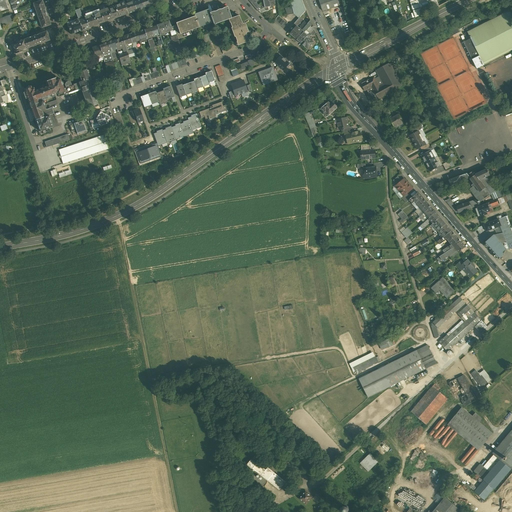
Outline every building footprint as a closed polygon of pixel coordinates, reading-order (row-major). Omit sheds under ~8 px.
[(42,0),(33,3),(37,16),(46,13),(42,0)] [(119,17),(128,14),(136,11),(133,3),(131,0),(126,0),(127,3),(125,4),(124,2),(115,6),(119,17)] [(140,0),(139,0),(133,3),(136,11),(143,8),(140,0)] [(257,0),(253,0),(249,1),(256,10),(259,8),(260,7),(259,6),(257,0)] [(301,0),(290,0),(292,7),(294,14),(299,18),(300,17),(306,11),(301,0)] [(337,0),(318,0),(323,11),(340,5),(337,0)] [(115,6),(107,8),(111,20),(119,17),(115,6)] [(223,9),(220,10),(219,9),(217,10),(217,11),(214,12),(213,11),(209,13),(213,22),(213,23),(213,25),(218,23),(217,21),(221,20),(222,22),(222,20),(226,18),(227,20),(228,20),(228,19),(231,18),(227,7),(223,8),(223,9)] [(292,7),(285,9),(287,15),(294,14),(292,7)] [(107,8),(100,11),(104,23),(111,20),(107,8)] [(208,9),(194,14),(194,16),(195,16),(199,28),(213,23),(213,22),(209,13),(208,9)] [(511,51),(511,14),(509,9),(467,29),(471,39),(464,42),(476,68),(511,51)] [(100,11),(92,14),(96,25),(104,23),(100,11)] [(46,13),(37,16),(42,28),(51,25),(46,13)] [(85,19),(81,20),(81,18),(80,14),(76,15),(78,19),(82,30),(89,28),(85,19)] [(92,14),(84,17),(85,19),(89,28),(96,25),(92,14)] [(0,54),(0,55),(0,54),(0,30),(1,30),(0,27),(14,22),(11,15),(0,19),(0,54)] [(194,16),(176,23),(177,25),(174,26),(177,35),(178,39),(191,35),(190,31),(199,28),(195,16),(194,16)] [(231,18),(230,19),(231,22),(230,23),(231,28),(230,28),(231,29),(233,28),(234,32),(246,28),(245,23),(242,24),(241,21),(241,22),(239,16),(231,18)] [(299,19),(293,26),(295,28),(297,26),(303,19),(300,17),(299,18),(299,19)] [(78,19),(67,23),(71,34),(82,30),(78,19)] [(168,20),(156,25),(160,35),(172,31),(168,20)] [(295,38),(308,24),(305,22),(301,27),(300,29),(297,26),(295,28),(290,34),(295,38)] [(305,34),(304,33),(305,31),(306,31),(312,25),(309,22),(308,24),(295,38),(301,44),(308,36),(310,34),(307,32),(305,34)] [(156,25),(150,27),(153,37),(157,35),(157,37),(159,45),(163,44),(160,35),(156,25)] [(150,27),(144,29),(148,41),(150,49),(154,47),(151,39),(150,40),(150,38),(153,37),(150,27)] [(246,28),(234,32),(236,36),(234,37),(235,37),(236,42),(238,41),(239,45),(248,42),(246,36),(246,35),(246,33),(248,32),(246,28)] [(144,29),(136,32),(139,41),(140,43),(140,42),(143,41),(143,43),(148,41),(144,29)] [(310,34),(308,36),(301,44),(308,49),(314,42),(309,38),(312,35),(313,36),(315,34),(312,31),(310,34)] [(46,32),(38,35),(41,43),(49,41),(46,32)] [(136,32),(129,35),(133,47),(134,47),(133,43),(139,41),(136,32)] [(38,35),(31,37),(34,46),(41,43),(38,35)] [(129,35),(122,37),(128,55),(135,52),(133,47),(129,35)] [(178,39),(177,35),(172,37),(173,41),(173,42),(176,51),(182,49),(178,39)] [(31,37),(24,40),(27,49),(34,46),(31,37)] [(122,37),(114,40),(117,49),(122,65),(130,62),(128,55),(122,37)] [(24,40),(23,39),(15,42),(15,41),(11,43),(12,45),(15,54),(22,52),(22,50),(27,49),(24,40)] [(114,40),(107,43),(110,52),(117,49),(114,40)] [(107,43),(99,45),(102,55),(103,57),(107,70),(115,68),(110,52),(107,43)] [(99,45),(92,48),(96,60),(103,57),(102,55),(99,45)] [(284,70),(290,64),(288,62),(284,59),(281,56),(275,63),(278,65),(281,67),(284,70)] [(251,60),(248,61),(248,62),(240,65),(242,70),(250,66),(250,67),(254,65),(251,60)] [(402,86),(389,63),(376,70),(380,77),(375,79),(379,85),(390,79),(395,89),(402,86)] [(273,68),(259,73),(262,81),(271,78),(272,81),(277,80),(273,68)] [(82,92),(92,89),(91,85),(92,84),(87,69),(78,73),(81,81),(79,82),(79,83),(81,90),(82,92)] [(211,71),(205,73),(206,75),(209,83),(215,81),(211,71)] [(206,75),(200,77),(203,87),(209,85),(209,83),(206,75)] [(200,77),(194,79),(194,81),(197,89),(203,87),(200,77)] [(390,79),(379,85),(375,79),(374,77),(361,84),(365,91),(368,89),(372,87),(378,99),(395,89),(390,79)] [(38,90),(42,101),(55,96),(54,94),(57,93),(58,97),(65,94),(63,88),(62,86),(63,84),(62,82),(61,82),(60,79),(56,80),(55,78),(46,81),(48,86),(38,90)] [(243,80),(237,83),(241,94),(247,92),(243,80)] [(79,83),(72,85),(71,85),(70,81),(67,82),(66,82),(65,85),(66,87),(63,88),(65,94),(66,96),(81,90),(79,83)] [(194,81),(188,83),(192,93),(198,91),(197,89),(194,81)] [(188,83),(182,85),(186,95),(192,93),(188,83)] [(237,83),(231,85),(235,96),(241,94),(237,83)] [(182,84),(176,86),(180,98),(186,95),(182,85),(182,84)] [(170,86),(163,89),(164,91),(167,99),(171,98),(172,99),(175,98),(170,86)] [(42,101),(38,90),(34,91),(33,88),(31,89),(31,87),(24,89),(35,120),(44,117),(42,111),(44,111),(45,107),(43,102),(42,101)] [(378,99),(372,87),(368,89),(370,93),(369,93),(368,97),(370,100),(373,101),(378,99)] [(92,89),(82,92),(88,108),(98,105),(92,89)] [(164,91),(156,93),(159,102),(160,105),(168,102),(167,99),(164,91)] [(155,92),(148,94),(151,105),(159,102),(156,93),(155,92)] [(148,94),(140,97),(144,107),(151,105),(148,94)] [(330,101),(322,108),(325,112),(324,114),(326,116),(328,116),(336,109),(338,108),(337,107),(336,106),(333,103),(332,103),(330,101)] [(212,107),(199,112),(201,117),(204,116),(205,120),(208,118),(208,119),(209,118),(215,116),(214,111),(217,110),(218,113),(227,109),(225,105),(223,106),(221,102),(212,105),(212,107)] [(143,120),(139,109),(133,111),(137,122),(143,120)] [(108,121),(109,121),(111,126),(115,125),(112,116),(109,117),(109,116),(105,114),(104,114),(103,113),(102,114),(100,112),(98,116),(97,116),(96,118),(96,119),(90,121),(92,126),(98,124),(98,125),(99,125),(99,126),(100,126),(100,127),(108,124),(108,121)] [(312,119),(309,113),(305,115),(310,128),(316,126),(312,118),(312,119)] [(196,114),(193,115),(193,116),(188,118),(188,120),(192,130),(197,129),(196,128),(201,126),(196,114)] [(399,114),(390,119),(392,123),(389,124),(393,130),(398,127),(398,125),(403,122),(399,114)] [(49,116),(44,117),(35,120),(39,131),(53,127),(49,116)] [(347,118),(337,120),(339,129),(340,130),(343,129),(349,128),(349,127),(348,123),(347,123),(346,119),(347,118)] [(83,120),(79,121),(78,121),(69,124),(71,132),(76,130),(77,134),(87,131),(83,120)] [(185,123),(180,124),(184,135),(184,137),(189,135),(188,134),(193,132),(192,130),(188,120),(185,121),(185,123)] [(180,123),(176,124),(177,126),(171,128),(175,138),(176,140),(180,138),(179,137),(184,135),(180,124),(180,123)] [(168,129),(162,131),(166,142),(167,143),(171,141),(171,140),(175,138),(171,128),(171,126),(167,128),(168,129)] [(162,130),(158,131),(159,132),(154,134),(157,144),(158,146),(162,145),(162,143),(166,142),(162,131),(162,130)] [(414,133),(409,136),(413,143),(422,138),(418,131),(414,133)] [(353,133),(346,135),(348,143),(354,142),(362,141),(360,132),(353,133)] [(67,134),(45,142),(46,148),(69,140),(67,134)] [(103,135),(58,150),(63,164),(108,149),(103,135)] [(422,138),(413,143),(417,150),(422,147),(426,145),(422,138)] [(158,146),(157,144),(146,147),(151,160),(161,156),(158,146)] [(151,160),(146,147),(136,151),(140,163),(151,160)] [(369,151),(362,151),(362,160),(375,158),(374,150),(369,151)] [(426,154),(422,156),(426,163),(434,158),(430,151),(426,154)] [(434,158),(426,163),(430,171),(440,166),(438,162),(437,162),(434,158)] [(448,161),(443,164),(446,170),(451,167),(448,161)] [(366,168),(363,168),(364,178),(377,177),(376,167),(366,168)] [(487,169),(476,174),(480,180),(490,175),(487,169)] [(480,180),(476,174),(475,175),(472,172),(469,174),(468,175),(469,177),(474,184),(472,185),(473,187),(475,186),(478,190),(485,199),(491,194),(495,191),(496,188),(494,183),(490,175),(480,180)] [(463,175),(449,180),(451,186),(462,183),(461,181),(465,179),(463,175)] [(402,181),(398,176),(393,180),(397,185),(402,181)] [(397,185),(395,187),(399,192),(409,184),(404,179),(402,181),(397,185)] [(409,184),(399,192),(403,196),(404,196),(407,193),(413,188),(409,184)] [(499,189),(496,191),(495,191),(491,194),(494,200),(503,196),(499,189)] [(478,190),(474,194),(480,202),(485,199),(478,190)] [(411,198),(409,200),(412,204),(421,196),(418,192),(411,198)] [(411,198),(407,193),(404,196),(403,196),(401,198),(406,203),(409,200),(411,198)] [(421,196),(412,204),(417,209),(426,201),(421,196)] [(450,198),(449,198),(446,201),(452,209),(455,208),(450,198)] [(475,200),(469,202),(471,208),(478,206),(476,200),(475,200)] [(497,200),(486,203),(487,204),(488,208),(498,204),(497,200)] [(431,207),(426,201),(417,209),(415,211),(420,217),(423,214),(431,207)] [(469,202),(457,207),(457,208),(459,213),(471,208),(469,202)] [(487,204),(478,208),(481,216),(487,214),(486,212),(490,211),(488,208),(487,204)] [(436,212),(431,207),(423,214),(424,216),(425,217),(427,215),(428,216),(429,218),(436,212)] [(402,211),(400,213),(397,215),(401,219),(406,215),(402,211)] [(426,221),(420,226),(421,226),(423,229),(430,222),(430,221),(431,220),(433,223),(440,217),(436,212),(429,218),(426,221)] [(408,217),(406,215),(399,221),(401,223),(408,217)] [(511,243),(511,229),(507,216),(499,219),(501,226),(500,226),(507,245),(511,243)] [(433,223),(432,224),(438,231),(446,224),(440,217),(433,223)] [(499,219),(484,225),(487,231),(500,226),(501,226),(499,219)] [(446,224),(438,231),(443,237),(452,230),(446,224)] [(412,233),(407,228),(402,232),(407,238),(412,233)] [(443,237),(437,242),(440,244),(446,240),(445,239),(447,238),(449,241),(456,236),(452,230),(443,237)] [(506,249),(494,235),(485,243),(499,259),(502,256),(501,254),(506,249)] [(456,236),(449,241),(452,244),(443,250),(445,253),(446,252),(454,247),(461,241),(456,236)] [(461,241),(454,247),(446,252),(449,256),(457,250),(459,252),(466,246),(461,241)] [(472,265),(467,260),(464,263),(461,261),(456,265),(461,271),(463,269),(470,278),(477,271),(474,267),(474,266),(474,265),(473,264),(472,264),(472,265)] [(441,275),(430,286),(432,288),(442,278),(443,279),(444,278),(441,275)] [(442,278),(432,288),(436,292),(440,289),(447,297),(454,291),(443,279),(442,278)] [(460,297),(453,303),(458,309),(465,302),(460,297)] [(453,303),(433,323),(438,328),(458,309),(453,303)] [(474,313),(467,305),(458,314),(465,322),(474,313)] [(460,326),(441,344),(447,351),(451,348),(453,346),(472,329),(479,322),(481,320),(474,313),(465,322),(460,326)] [(459,324),(443,338),(439,342),(441,344),(460,326),(459,324)] [(472,329),(453,346),(455,348),(473,330),(472,329)] [(379,344),(382,350),(393,345),(390,338),(379,344)] [(434,357),(428,345),(417,351),(422,362),(434,357)] [(416,350),(359,379),(368,397),(426,369),(422,362),(417,351),(416,350)] [(375,356),(372,352),(350,363),(354,372),(355,371),(353,367),(362,363),(375,356)] [(375,356),(362,363),(365,369),(378,363),(375,356)] [(434,357),(422,362),(426,369),(437,363),(434,357)] [(362,363),(353,367),(355,371),(355,372),(357,371),(358,373),(365,369),(362,363)] [(481,376),(479,374),(474,378),(481,387),(487,382),(482,375),(481,376)] [(464,405),(477,399),(470,383),(463,386),(467,393),(460,396),(464,405)] [(427,424),(449,398),(436,387),(414,413),(427,424)] [(442,419),(430,434),(431,435),(443,420),(442,419)] [(446,422),(433,437),(434,438),(447,423),(446,422)] [(511,431),(495,451),(496,451),(493,455),(500,461),(490,472),(484,480),(494,488),(501,480),(511,467),(511,431)] [(361,463),(368,470),(377,462),(370,455),(361,463)] [(493,455),(484,467),(490,472),(500,461),(493,455)] [(286,482),(268,467),(266,470),(257,463),(256,464),(256,463),(252,460),(251,460),(248,464),(248,465),(252,468),(253,468),(253,469),(279,490),(286,482)] [(484,467),(480,464),(474,472),(476,474),(479,476),(484,480),(490,472),(484,467)] [(484,480),(474,492),(484,500),(494,488),(484,480)] [(319,488),(314,494),(320,499),(325,493),(325,492),(325,491),(325,490),(325,489),(324,488),(323,487),(322,487),(320,487),(319,488)] [(312,497),(305,491),(299,499),(306,504),(312,497)] [(458,511),(460,510),(445,497),(432,511),(458,511)]
